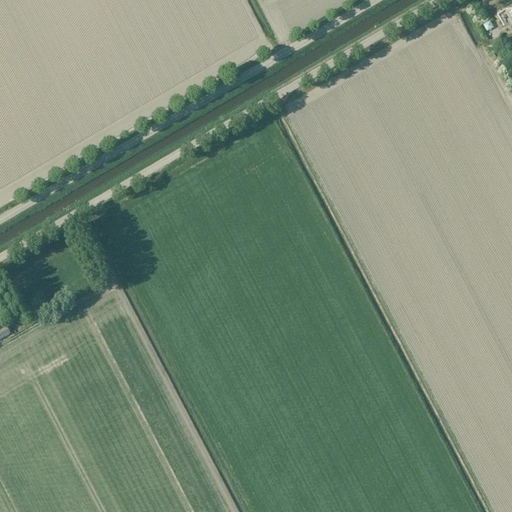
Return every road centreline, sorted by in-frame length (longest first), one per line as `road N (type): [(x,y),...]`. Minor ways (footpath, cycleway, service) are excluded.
road 1 (unclassified): [(0,260),(440,0)]
road 2 (unclassified): [(375,0),(0,221)]
